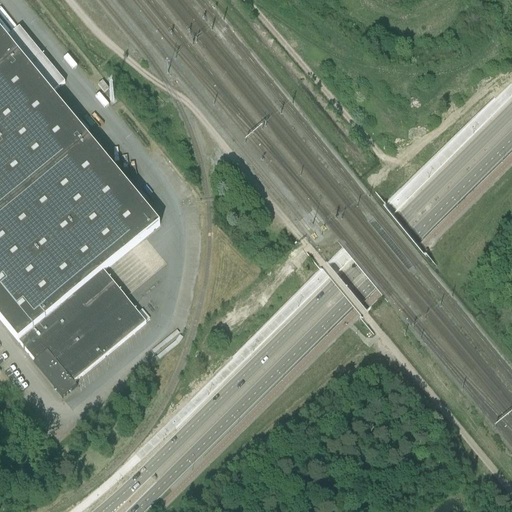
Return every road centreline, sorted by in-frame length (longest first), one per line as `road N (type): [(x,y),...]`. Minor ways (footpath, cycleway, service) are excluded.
road 1 (secondary): [(511,109),(103,511)]
road 2 (secondary): [(135,511),(511,142)]
road 3 (track): [(309,247),(193,109),(110,45),(68,0)]
road 4 (track): [(216,0),(333,141)]
